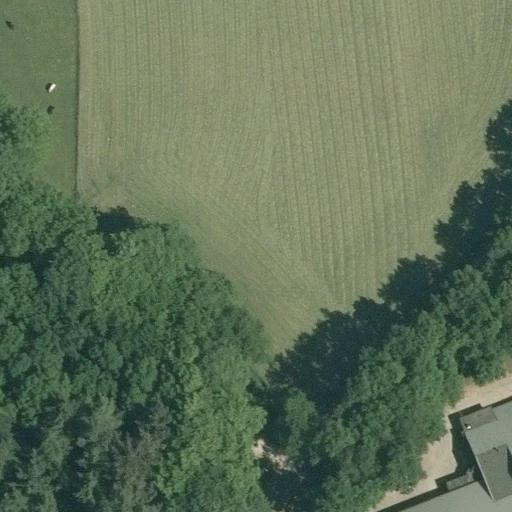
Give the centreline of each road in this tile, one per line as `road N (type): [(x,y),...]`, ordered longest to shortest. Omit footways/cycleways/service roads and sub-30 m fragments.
road 1 (track): [(0,180),(154,297),(211,360),(238,417),(244,511)]
road 2 (tertiary): [(266,511),(319,438),(511,233)]
